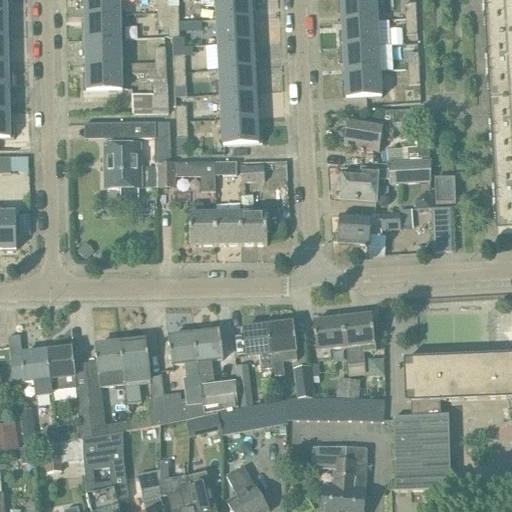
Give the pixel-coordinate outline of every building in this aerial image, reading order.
[(9,0),(0,0),(0,14),(7,14),(7,5),(10,5),(9,0)] [(85,17),(120,16),(119,0),(81,0),(82,8),(85,8),(85,17)] [(156,0),(157,16),(168,15),(168,8),(167,0),(156,0)] [(218,21),(218,22),(252,20),(251,10),(255,10),(254,0),(216,0),(217,8),(207,9),(208,22),(218,21)] [(342,15),(342,24),(376,22),(374,0),(338,0),(339,15),(342,15)] [(404,0),(405,5),(406,21),(416,20),(415,0),(404,0)] [(511,0),(485,0),(488,40),(511,39),(511,0)] [(169,24),(179,24),(179,8),(168,8),(168,15),(169,24)] [(0,14),(0,39),(11,39),(10,23),(7,23),(7,14),(0,14)] [(169,40),(169,24),(168,15),(157,16),(157,31),(168,30),(169,40)] [(120,41),(120,16),(85,17),(85,26),(82,26),(82,42),(120,41)] [(218,22),(219,47),(256,44),(255,28),(252,28),(252,20),(218,22)] [(417,36),(416,20),(406,21),(407,36),(417,36)] [(376,22),(342,24),(343,33),(340,33),(341,49),(378,47),(376,22)] [(201,31),(201,23),(179,24),(169,24),(169,40),(179,40),(179,32),(201,31)] [(0,39),(0,64),(8,64),(8,55),(11,55),(11,39),(0,39)] [(491,105),(511,104),(511,39),(488,40),(491,105)] [(86,67),(121,66),(120,41),(82,42),(83,58),(86,58),(86,67)] [(219,47),(221,72),(254,70),(254,60),(257,60),(256,44),(219,47)] [(344,65),(345,74),(379,72),(378,47),(341,49),(341,65),(344,65)] [(153,66),(164,66),(164,52),(153,52),(153,66)] [(408,55),(408,71),(419,70),(418,55),(408,55)] [(174,59),(175,74),(185,74),(185,58),(174,59)] [(8,64),(0,64),(0,89),(12,89),(11,73),(8,73),(8,64)] [(121,92),(121,66),(86,67),(86,76),(83,76),(84,93),(121,92)] [(165,83),(164,66),(153,66),(132,66),(132,77),(149,76),(149,82),(154,82),(154,83),(165,83)] [(254,70),(221,72),(222,97),(259,94),(258,78),(255,78),(254,70)] [(419,70),(408,71),(409,86),(410,92),(400,93),(401,106),(421,105),(419,70)] [(381,98),(379,72),(345,74),(345,83),(342,83),(343,100),(381,98)] [(185,74),(175,74),(175,99),(186,99),(186,90),(185,74)] [(0,89),(0,114),(9,114),(9,105),(12,105),(12,89),(0,89)] [(222,97),(224,122),(257,120),(256,110),(260,110),(259,94),(222,97)] [(166,118),(165,99),(129,99),(130,119),(166,118)] [(511,169),(511,104),(491,105),(495,170),(511,169)] [(176,124),(187,124),(187,108),(176,109),(176,124)] [(433,129),(434,111),(383,114),(381,125),(349,119),(345,148),(361,151),(361,153),(378,156),(381,140),(392,142),(394,133),(418,131),(418,130),(433,129)] [(10,123),(9,114),(0,114),(0,139),(13,140),(13,123),(10,123)] [(257,128),(257,120),(224,122),(225,147),(261,145),(260,128),(257,128)] [(188,157),(187,124),(176,124),(177,140),(178,158),(188,157)] [(153,139),(152,125),(84,126),(85,140),(153,139)] [(141,190),(140,147),(105,147),(105,191),(141,190)] [(430,162),(429,148),(407,150),(408,163),(430,162)] [(0,159),(0,175),(11,176),(10,159),(0,159)] [(430,184),(431,162),(388,165),(389,172),(377,171),(378,170),(361,169),(360,174),(342,172),(341,201),(375,204),(377,182),(389,182),(389,186),(430,184)] [(236,165),(215,166),(215,178),(236,178),(236,165)] [(215,195),(215,178),(215,166),(158,166),(158,189),(175,188),(174,178),(200,178),(200,195),(215,195)] [(265,183),(264,168),(240,169),(241,184),(265,183)] [(146,169),(146,189),(155,189),(155,169),(146,169)] [(511,169),(495,170),(498,235),(511,234),(511,169)] [(455,205),(455,180),(435,180),(435,205),(455,205)] [(215,248),(215,245),(215,215),(203,215),(203,205),(190,206),(190,248),(215,248)] [(452,253),(450,209),(431,210),(433,254),(452,253)] [(0,215),(0,251),(16,252),(15,215),(0,215)] [(215,248),(240,248),(240,215),(215,215),(215,245),(215,248)] [(240,215),(240,248),(267,247),(267,215),(240,215)] [(401,232),(401,216),(371,217),(371,219),(339,217),(338,245),(370,247),(370,236),(382,237),(382,233),(401,232)] [(85,246),(78,254),(86,261),(93,253),(85,246)] [(372,317),(343,320),(346,350),(348,367),(366,365),(364,354),(376,353),(372,317)] [(346,350),(343,320),(313,324),(317,359),(331,358),(330,352),(346,350)] [(267,328),(272,370),(273,370),(274,378),(286,377),(284,364),(297,362),(293,325),(267,328)] [(262,371),(272,370),(267,328),(243,331),(246,359),(260,357),(262,371)] [(240,411),(237,386),(236,386),(236,383),(215,386),(212,362),(224,361),(222,346),(221,346),(219,334),(193,337),(203,417),(238,410),(238,411),(221,414),(221,415),(240,411)] [(202,406),(193,337),(169,340),(171,352),(170,352),(171,367),(183,366),(185,380),(183,380),(185,400),(186,408),(202,406)] [(152,387),(151,378),(149,358),(148,354),(147,354),(146,342),(120,345),(125,387),(128,406),(142,405),(140,388),(150,387),(152,387)] [(107,436),(105,427),(101,389),(125,387),(120,345),(96,348),(97,360),(96,360),(98,376),(99,376),(100,389),(89,390),(94,439),(107,436)] [(46,354),(52,397),(53,403),(78,400),(83,441),(94,439),(89,390),(86,365),(75,366),(74,362),(73,363),(72,351),(46,354)] [(52,397),(46,354),(22,356),(22,357),(10,359),(13,382),(25,380),(25,384),(34,383),(36,399),(52,397)] [(511,356),(404,361),(406,404),(411,404),(412,419),(393,420),(394,494),(450,492),(448,418),(440,418),(440,403),(511,400),(511,356)] [(382,361),(368,361),(369,378),(383,378),(382,361)] [(237,386),(240,411),(253,408),(254,408),(247,366),(236,368),(238,386),(237,386)] [(318,366),(310,367),(310,369),(311,379),(319,378),(318,366)] [(0,383),(12,382),(11,368),(0,369),(0,383)] [(294,371),(297,399),(313,397),(311,379),(310,369),(294,371)] [(337,399),(347,400),(349,382),(339,381),(337,399)] [(359,401),(360,383),(349,382),(347,400),(359,401)] [(203,417),(202,406),(186,408),(185,400),(181,401),(180,395),(164,397),(168,425),(187,422),(204,418),(203,417)] [(151,399),(147,399),(150,418),(129,422),(130,426),(130,428),(131,432),(159,426),(168,425),(164,397),(151,399)] [(346,421),(347,400),(289,400),(287,400),(287,402),(286,421),(346,421)] [(383,404),(359,401),(347,400),(346,421),(381,425),(383,404)] [(253,408),(240,411),(221,415),(222,438),(286,427),(286,421),(287,402),(254,408),(253,408)] [(218,416),(204,418),(187,422),(188,448),(190,448),(190,439),(221,432),(218,416)] [(171,477),(170,433),(187,430),(187,427),(187,422),(168,425),(159,426),(160,472),(161,499),(167,497),(170,511),(192,511),(185,481),(186,481),(186,479),(187,477),(187,474),(171,477)] [(14,425),(0,427),(0,444),(17,442),(14,425)] [(34,430),(22,432),(24,447),(36,445),(34,430)] [(123,434),(123,433),(107,436),(94,439),(83,441),(83,470),(83,471),(84,488),(86,488),(87,500),(90,511),(120,511),(118,502),(128,501),(127,491),(123,457),(123,434)] [(61,464),(59,445),(43,447),(46,467),(47,467),(48,475),(61,473),(60,465),(61,464)] [(321,511),(341,511),(344,479),(345,462),(345,449),(312,449),(312,469),(334,469),(332,488),(324,487),(321,511)] [(364,449),(345,449),(345,462),(344,479),(341,511),(364,511),(366,503),(368,468),(366,465),(367,452),(364,449)] [(268,511),(247,475),(244,469),(226,478),(237,499),(227,504),(231,511),(268,511)] [(161,499),(160,472),(138,477),(146,511),(163,511),(160,499),(161,499)] [(186,481),(185,481),(192,511),(215,511),(207,476),(186,481)]
